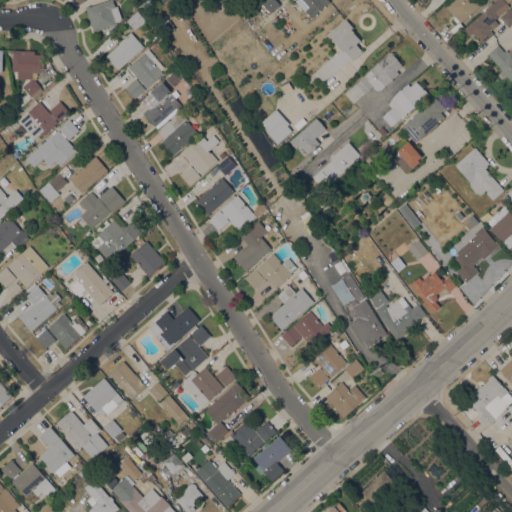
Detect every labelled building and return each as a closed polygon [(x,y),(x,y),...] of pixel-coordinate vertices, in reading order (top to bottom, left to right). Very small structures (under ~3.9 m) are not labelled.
[(85,6),(89,5),(90,6),(106,0),(112,0),(115,6),(117,5),(122,20),(115,22),(116,24),(98,30),(94,32),(85,6)] [(261,2),(263,0),(275,0),(279,4),(270,12),(261,2)] [(329,0),(330,1),(325,5),(326,6),(324,8),(323,6),(316,12),(318,13),(316,15),(315,14),(311,17),(309,14),(308,15),(306,14),(307,13),(305,9),(304,10),(303,9),(298,12),(291,3),(295,0),(329,0)] [(449,0),(477,0),(481,4),(460,22),(459,21),(457,22),(453,19),(454,16),(444,5),(449,0)] [(495,0),(503,0),(509,6),(499,15),(497,14),(490,5),(495,0)] [(497,17),(494,19),(498,23),(492,29),(492,28),(490,30),(493,33),(481,44),(472,33),(469,35),(463,28),(490,5),(497,14),(495,15),(497,17)] [(510,7),(511,9),(511,22),(508,26),(499,16),(510,7)] [(134,30),(126,20),(137,11),(145,20),(134,30)] [(322,81),(315,72),(341,49),(328,34),(345,18),(353,27),(351,29),(360,40),(356,44),(363,51),(353,60),(351,57),(322,81)] [(117,69),(105,55),(119,43),(118,42),(131,31),(144,46),(117,69)] [(511,79),(511,80),(507,75),(503,78),(498,73),(502,70),(487,54),(498,44),(504,51),(506,49),(508,51),(511,47),(511,79)] [(31,95),(22,86),(31,78),(17,78),(17,71),(12,71),(13,49),(34,50),(34,54),(44,54),(43,72),(32,71),(32,77),(40,86),(40,87),(42,89),(33,97),(31,95)] [(163,73),(146,88),(128,66),(148,49),(153,54),(149,57),(163,73)] [(391,51),(391,52),(392,51),(398,58),(397,59),(402,65),(396,71),(398,73),(381,89),(376,90),(372,86),(353,103),(345,93),(391,51)] [(136,77),(145,88),(134,98),(125,87),(136,77)] [(288,81),(292,89),(285,93),(281,86),(288,81)] [(390,126),(382,116),(391,108),(388,104),(394,96),(408,83),(410,86),(416,81),(424,90),(425,90),(428,94),(390,126)] [(154,126),(143,112),(148,108),(141,99),(162,82),(172,93),(175,90),(179,95),(175,98),(180,104),(154,126)] [(402,126),(414,116),(413,115),(418,110),(419,111),(435,97),(445,108),(440,112),(444,117),(437,123),(438,124),(429,131),(428,130),(415,141),(402,126)] [(59,100),(69,112),(59,121),(56,117),(54,119),(57,122),(42,136),(40,133),(34,139),(17,120),(39,101),(51,114),(52,113),(49,110),(49,109),(59,100)] [(261,121),(275,108),(289,123),(287,125),(292,130),(277,143),(267,132),(261,121)] [(172,155),(160,141),(164,138),(157,130),(167,120),(168,121),(180,111),(188,119),(187,120),(198,133),(172,155)] [(316,117),(325,128),(314,137),(319,143),(307,153),(300,144),(296,148),(289,141),(316,117)] [(58,129),(61,132),(59,128),(69,119),(79,130),(68,139),(66,136),(65,137),(76,150),(60,165),(56,160),(49,165),(43,158),(34,166),(26,157),(58,129)] [(387,132),(383,136),(377,129),(382,125),(387,132)] [(203,136),(206,140),(213,134),(219,141),(209,150),(218,160),(201,174),(199,171),(197,172),(200,175),(189,185),(180,174),(191,164),(194,168),(195,167),(183,154),(203,136)] [(331,180),(322,169),(331,160),(330,156),(348,141),(359,155),(331,180)] [(390,156),(402,145),(402,146),(408,141),(421,156),(418,159),(419,161),(406,173),(390,156)] [(454,164),(475,146),(489,163),(487,165),(487,166),(485,168),(504,189),(492,199),(485,191),(481,194),(475,192),(470,186),(469,181),(454,164)] [(223,150),(226,154),(222,158),(218,155),(223,150)] [(91,183),(92,184),(88,188),(87,187),(81,192),(69,178),(95,155),(107,169),(91,183)] [(224,175),(216,165),(228,155),(236,164),(235,165),(224,175)] [(66,165),(73,174),(66,180),(59,171),(66,165)] [(59,172),(67,182),(57,190),(59,193),(50,201),(39,189),(59,172)] [(208,214),(196,200),(212,186),(211,185),(221,176),(234,191),(208,214)] [(0,218),(0,188),(6,182),(14,190),(15,189),(23,197),(0,218)] [(110,213),(109,212),(91,228),(80,215),(85,210),(78,201),(90,191),(96,198),(111,185),(124,200),(110,213)] [(317,198),(323,193),(325,195),(336,186),(339,190),(328,199),(329,200),(323,205),(317,198)] [(255,215),(238,230),(229,220),(218,230),(209,219),(219,210),(222,213),(223,212),(220,209),(237,194),(255,215)] [(260,200),(266,210),(258,217),(253,212),(259,201),(260,200)] [(511,247),(510,250),(502,241),(502,242),(484,222),(504,205),(511,213),(511,247)] [(103,240),(97,233),(114,219),(118,216),(126,226),(135,218),(144,230),(117,253),(118,254),(109,261),(96,246),(103,240)] [(0,224),(9,217),(20,229),(21,229),(28,237),(16,248),(10,241),(0,249),(0,224)] [(470,220),(470,221),(472,219),(475,224),(469,229),(465,224),(470,220)] [(245,270),(233,256),(247,244),(241,236),(253,226),(261,235),(259,236),(270,248),(245,270)] [(499,245),(483,259),(481,257),(472,265),(478,271),(466,282),(456,271),(461,267),(453,258),(458,254),(456,251),(475,234),(474,233),(482,226),(499,245)] [(362,242),(367,237),(375,249),(371,252),(362,242)] [(415,242),(418,239),(427,250),(425,252),(417,259),(408,248),(415,242)] [(164,260),(148,275),(129,254),(146,240),(164,260)] [(365,258),(356,247),(362,242),(371,252),(365,258)] [(48,266),(26,286),(7,265),(29,245),(37,254),(48,266)] [(275,288),(265,277),(264,278),(265,279),(254,288),(245,277),(273,253),(281,262),(288,257),(296,267),(290,272),(291,274),(275,288)] [(398,256),(405,265),(397,271),(390,262),(398,256)] [(79,296),(69,284),(77,277),(73,272),(86,261),(113,292),(99,304),(86,290),(79,296)] [(376,263),(380,267),(376,271),(372,266),(376,263)] [(5,286),(0,280),(0,270),(5,266),(15,277),(5,286)] [(387,273),(382,277),(379,272),(383,269),(387,273)] [(130,282),(120,290),(111,279),(120,271),(130,282)] [(341,276),(348,271),(365,297),(357,301),(341,276)] [(446,277),(448,275),(456,284),(454,286),(449,291),(445,286),(435,294),(437,295),(437,297),(435,301),(439,306),(432,312),(409,284),(419,276),(421,280),(428,274),(429,275),(435,271),(442,280),(446,277)] [(31,331),(18,316),(33,303),(24,292),(34,283),(37,286),(38,285),(46,294),(45,295),(56,308),(31,331)] [(281,329),(269,315),(284,303),(277,295),(289,284),(295,292),(301,287),(313,301),(281,329)] [(402,297),(407,304),(408,303),(411,308),(416,304),(424,315),(410,325),(412,328),(396,339),(374,309),(377,307),(368,295),(379,287),(389,301),(386,304),(387,306),(397,299),(397,300),(402,297)] [(386,334),(373,343),(370,338),(364,342),(351,322),(358,318),(351,306),(355,304),(364,299),(386,334)] [(171,345),(160,333),(164,330),(163,329),(162,330),(155,321),(166,311),(173,318),(187,306),(200,319),(171,345)] [(309,310),(322,325),(327,321),(332,327),(311,346),(302,335),(290,346),(281,335),(309,310)] [(82,334),(65,348),(54,335),(52,336),(55,339),(45,348),(35,337),(46,328),(48,331),(49,330),(47,327),(63,313),(70,320),(77,315),(88,328),(81,333),(82,334)] [(191,370),(190,370),(185,374),(176,364),(171,368),(170,367),(168,369),(160,360),(189,335),(191,338),(193,336),(190,334),(201,324),(210,335),(199,346),(207,356),(191,370)] [(320,348),(318,346),(323,342),(324,344),(328,341),(346,362),(329,377),(327,374),(326,375),(329,378),(318,387),(308,376),(319,366),(322,370),(323,369),(311,355),(320,348)] [(352,377),(344,368),(356,357),(360,362),(360,363),(364,367),(352,377)] [(511,384),(499,369),(511,357),(511,384)] [(109,373),(123,361),(135,374),(146,386),(132,399),(109,373)] [(226,365),(236,377),(226,386),(216,374),(226,365)] [(197,373),(205,366),(223,386),(202,405),(181,382),(194,370),(197,373)] [(511,400),(505,407),(506,409),(485,428),(476,418),(479,415),(476,411),(477,411),(466,398),(478,387),(478,386),(480,384),(481,385),(488,379),(487,378),(492,374),(503,387),(504,386),(508,391),(507,392),(511,397),(511,400)] [(112,438),(102,426),(111,418),(105,412),(102,415),(96,411),(83,395),(103,377),(128,405),(112,419),(121,429),(112,438)] [(167,393),(158,400),(148,389),(157,381),(158,382),(167,393)] [(217,423),(205,409),(236,381),(249,396),(223,419),(222,419),(217,423)] [(325,396),(341,381),(349,389),(354,384),(366,397),(344,417),(325,396)] [(0,404),(0,382),(11,395),(0,404)] [(187,416),(178,423),(160,402),(168,394),(169,395),(187,416)] [(56,422),(71,409),(83,424),(90,417),(100,429),(97,432),(108,445),(93,458),(81,444),(78,447),(56,422)] [(248,455),(233,439),(231,440),(228,436),(245,420),(255,431),(266,420),(276,431),(248,455)] [(228,430),(215,442),(206,433),(220,421),(228,430)] [(49,446),(39,435),(49,426),(59,437),(49,446)] [(173,432),(169,437),(164,432),(168,427),(173,432)] [(232,431),(225,438),(223,436),(231,429),(232,431)] [(278,436),(290,449),(276,461),(283,469),(272,479),(264,471),(260,474),(251,464),(255,460),(253,458),(278,436)] [(53,472),(39,456),(60,438),(74,454),(53,472)] [(176,442),(171,446),(167,442),(172,438),(176,442)] [(155,478),(152,481),(124,447),(128,444),(155,478)] [(174,473),(173,472),(168,476),(152,458),(166,445),(178,458),(179,457),(184,464),(174,473)] [(56,489),(46,497),(41,492),(37,495),(33,490),(26,497),(11,480),(14,478),(13,477),(10,480),(1,469),(12,459),(21,470),(18,473),(19,474),(32,462),(56,489)] [(196,472),(209,461),(216,469),(224,461),(234,473),(228,479),(240,493),(226,506),(196,472)] [(383,470),(384,471),(390,465),(396,472),(390,477),(395,481),(372,503),(361,491),(383,470)] [(85,466),(90,472),(83,478),(77,472),(85,466)] [(143,472),(148,477),(142,482),(138,477),(143,472)] [(143,496),(152,488),(159,496),(161,495),(170,505),(169,505),(176,511),(130,511),(117,498),(118,497),(111,490),(110,490),(103,482),(104,481),(107,484),(114,477),(118,480),(110,487),(111,488),(124,476),(126,478),(128,479),(131,484),(143,496)] [(119,508),(113,511),(89,511),(88,510),(92,506),(86,500),(91,496),(84,487),(94,478),(108,496),(111,496),(113,498),(113,501),(119,508)] [(187,511),(174,497),(188,485),(187,484),(188,483),(189,484),(191,482),(193,483),(194,482),(196,486),(195,486),(203,495),(202,495),(202,497),(201,498),(199,498),(192,505),(195,508),(191,511),(187,511)] [(0,511),(0,483),(4,488),(5,487),(20,504),(15,509),(17,511),(0,511)] [(53,511),(34,511),(51,498),(55,504),(52,507),(55,511),(53,511)] [(326,511),(338,501),(345,509),(345,510),(346,511),(326,511)] [(501,511),(499,511),(483,511),(493,502),(501,511)]
